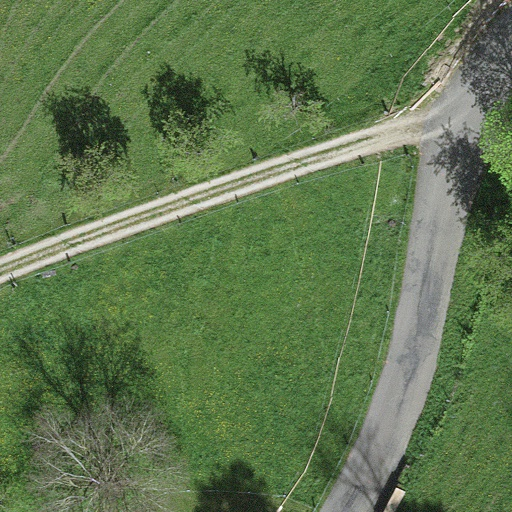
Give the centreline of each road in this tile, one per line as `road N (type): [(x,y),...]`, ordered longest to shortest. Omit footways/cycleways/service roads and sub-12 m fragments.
road 1 (track): [(476,105),(0,273)]
road 2 (tertiary): [(349,511),(406,380),(460,144),(511,52)]
